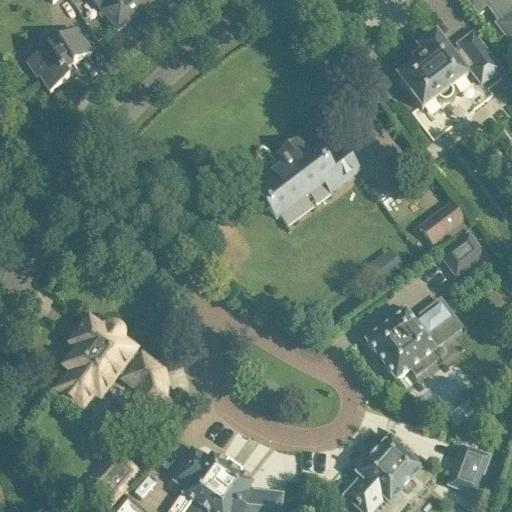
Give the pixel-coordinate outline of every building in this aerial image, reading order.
[(109,0),(111,2),(101,10),(100,9),(99,10),(117,33),(129,23),(127,20),(150,0),(109,0)] [(511,0),(479,0),(486,10),(497,24),(493,27),(509,49),(511,46),(511,0)] [(66,78),(75,72),(73,68),(92,56),(76,31),(61,41),(60,39),(57,36),(51,35),(46,35),(40,40),(39,45),(39,49),(42,54),(26,64),(37,80),(39,79),(50,95),(68,83),(66,78)] [(416,50),(418,52),(410,58),(415,65),(396,79),(422,112),(437,101),(440,103),(443,105),(447,104),(453,100),(454,96),(454,93),(453,89),(467,77),(466,76),(470,72),(481,87),(501,72),(473,35),(457,47),(460,51),(452,57),(436,36),(416,50)] [(298,144),(278,160),(285,169),(255,192),(276,221),(324,185),(330,193),(357,173),(341,152),(324,165),(309,146),(303,150),(298,144)] [(436,253),(468,229),(451,205),(418,229),(436,253)] [(440,258),(456,279),(484,257),(469,236),(440,258)] [(380,288),(403,270),(390,251),(366,269),(380,288)] [(381,331),(365,343),(395,383),(411,372),(433,355),(435,353),(434,352),(427,342),(424,339),(432,333),(434,336),(455,320),(441,300),(420,316),(422,319),(414,325),(412,322),(405,313),(381,331)] [(141,357),(140,359),(133,354),(135,352),(120,341),(121,340),(122,338),(122,336),(122,334),(121,332),(121,331),(119,329),(118,328),(116,327),(115,326),(112,326),(110,326),(109,327),(107,328),(106,329),(105,330),(104,329),(102,332),(88,322),(70,347),(77,352),(64,369),(71,374),(58,392),(82,410),(110,372),(117,376),(118,375),(124,380),(123,381),(135,390),(141,413),(170,406),(162,372),(141,357)] [(468,404),(446,419),(455,431),(456,432),(472,437),(485,428),(476,415),(468,404)] [(345,497),(344,499),(346,501),(358,511),(376,511),(384,504),(387,506),(397,496),(410,508),(412,506),(412,505),(423,493),(425,491),(423,489),(423,490),(413,481),(421,472),(422,472),(423,470),(421,469),(392,442),(392,441),(390,440),(388,442),(389,442),(378,454),(377,453),(375,455),(376,456),(371,462),(371,461),(370,461),(368,463),(369,464),(358,475),(356,477),(358,479),(358,478),(361,481),(346,498),(345,497)] [(450,489),(451,489),(473,497),(473,498),(476,499),(490,459),(488,458),(465,450),(465,449),(463,448),(462,451),(449,486),(448,488),(450,489)] [(208,462),(196,453),(174,484),(194,499),(184,511),(280,511),(282,497),(253,495),(249,492),(252,487),(212,457),(208,462)] [(110,507),(138,475),(117,457),(89,489),(110,507)] [(115,511),(141,511),(127,499),(115,511)]
